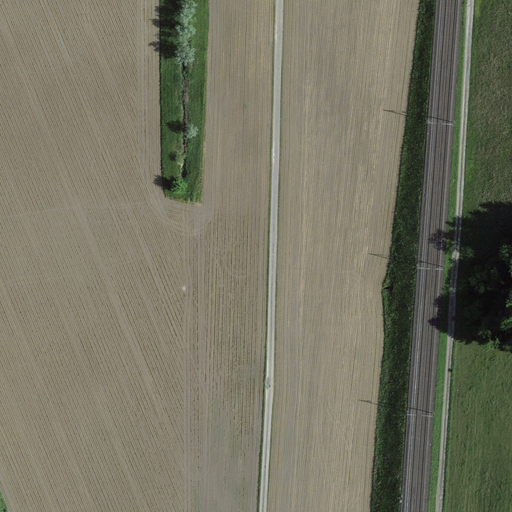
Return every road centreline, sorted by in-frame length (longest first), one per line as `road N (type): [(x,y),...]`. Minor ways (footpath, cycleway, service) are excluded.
road 1 (track): [(475,0),(441,511)]
road 2 (track): [(262,511),(279,0)]
